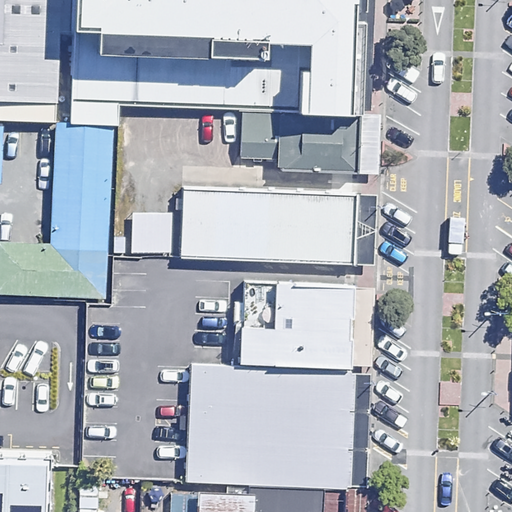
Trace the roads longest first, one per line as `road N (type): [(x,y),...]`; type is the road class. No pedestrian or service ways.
road 1 (residential): [(487,0),(468,511)]
road 2 (residential): [(415,511),(434,0)]
